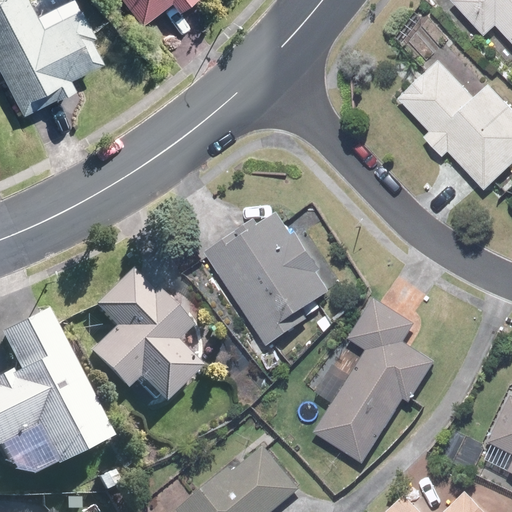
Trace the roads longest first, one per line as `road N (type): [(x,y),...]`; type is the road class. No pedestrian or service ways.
road 1 (residential): [(511,281),(431,237),(263,69)]
road 2 (residential): [(0,241),(94,193),(263,69)]
